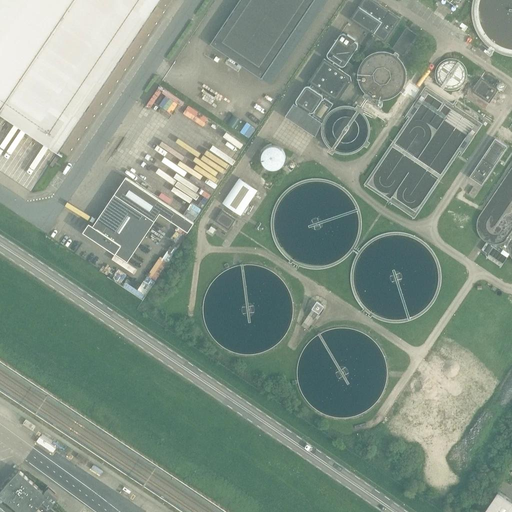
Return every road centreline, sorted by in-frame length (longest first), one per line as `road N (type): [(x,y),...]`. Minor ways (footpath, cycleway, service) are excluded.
road 1 (primary): [(393,511),(0,244)]
road 2 (unclassified): [(195,0),(47,221),(0,190)]
